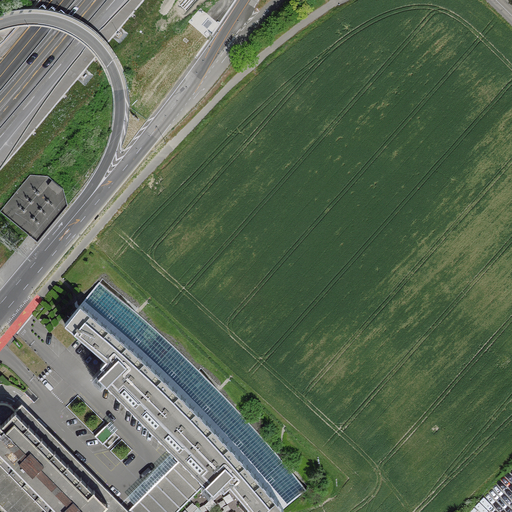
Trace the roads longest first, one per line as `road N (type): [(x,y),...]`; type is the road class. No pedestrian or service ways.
road 1 (primary): [(68,229),(116,138),(121,97),(114,71),(94,41),(66,23),(0,23)]
road 2 (primary): [(162,120),(280,0)]
road 3 (primary): [(162,120),(250,0)]
road 4 (primary): [(68,229),(162,120)]
road 5 (motorway): [(0,121),(79,24)]
